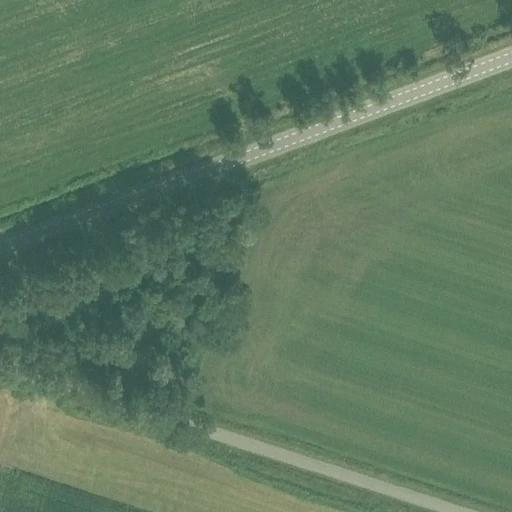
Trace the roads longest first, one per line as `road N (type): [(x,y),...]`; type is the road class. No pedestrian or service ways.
road 1 (tertiary): [(0,248),(511,58)]
road 2 (unclassified): [(457,511),(0,364)]
